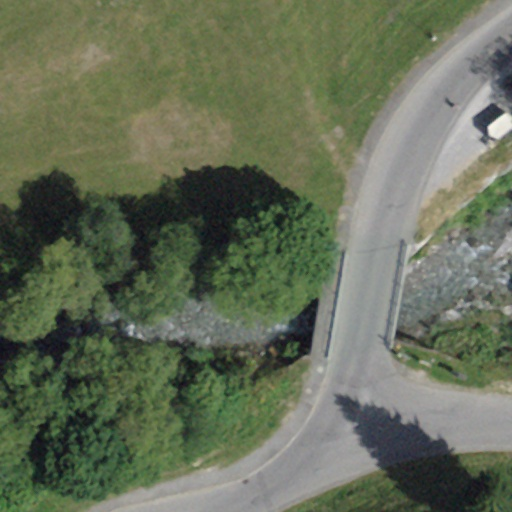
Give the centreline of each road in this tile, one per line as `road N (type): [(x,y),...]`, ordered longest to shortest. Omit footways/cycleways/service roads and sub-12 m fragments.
road 1 (tertiary): [(511,29),(433,98),(402,149),(338,416)]
road 2 (unclassified): [(338,416),(511,424)]
road 3 (tertiary): [(338,416),(310,456),(225,511)]
